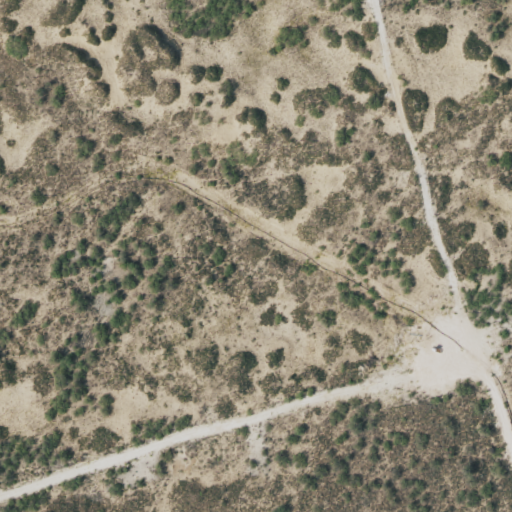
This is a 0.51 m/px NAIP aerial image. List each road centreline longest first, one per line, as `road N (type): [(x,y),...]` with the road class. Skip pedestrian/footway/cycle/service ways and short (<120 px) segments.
road 1 (track): [(0,505),(330,387),(490,362)]
road 2 (track): [(511,384),(490,362),(490,291),(405,50),(405,0)]
